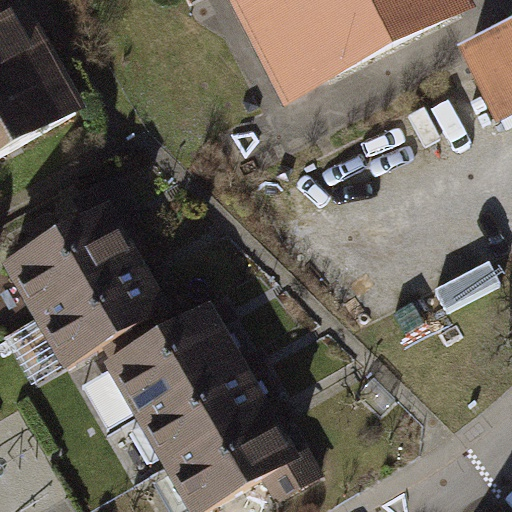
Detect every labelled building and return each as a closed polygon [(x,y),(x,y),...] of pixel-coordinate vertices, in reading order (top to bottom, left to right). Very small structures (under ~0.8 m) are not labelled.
[(19,0),(0,0),(0,149),(91,100),(48,20),(35,27),(19,0)] [(240,0),(291,106),(481,17),(473,0),(240,0)] [(511,26),(465,52),(506,128),(511,124),(511,26)] [(4,233),(34,291),(146,233),(116,175),(4,233)] [(179,297),(146,233),(34,291),(68,355),(112,332),(179,297)] [(112,332),(139,382),(247,327),(219,276),(179,297),(112,332)] [(139,382),(172,446),(280,391),(247,327),(139,382)] [(321,472),(280,391),(172,446),(199,499),(267,464),(281,492),(321,472)]
